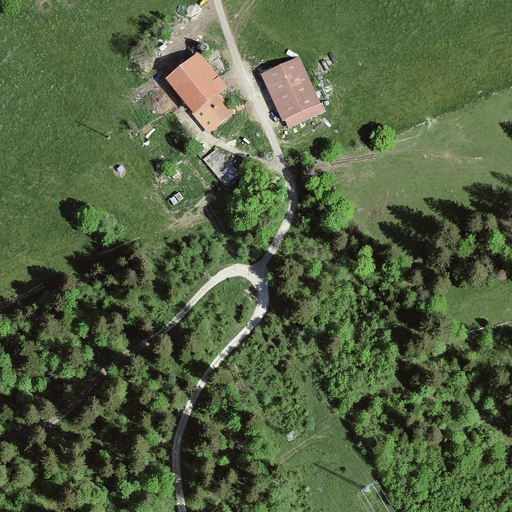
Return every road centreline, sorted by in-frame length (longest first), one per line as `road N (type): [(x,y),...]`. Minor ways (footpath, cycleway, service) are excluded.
road 1 (track): [(181,511),(179,428),(258,313),(254,274),(227,272),(176,318),(114,354),(58,412),(0,439)]
road 2 (unclassified): [(217,0),(284,169)]
